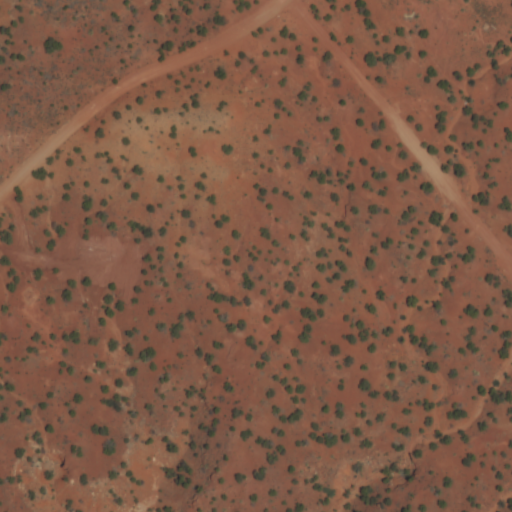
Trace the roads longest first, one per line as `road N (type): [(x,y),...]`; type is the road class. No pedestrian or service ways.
road 1 (residential): [(281,0),(227,39),(122,87),(0,199)]
road 2 (residential): [(292,0),(511,269)]
